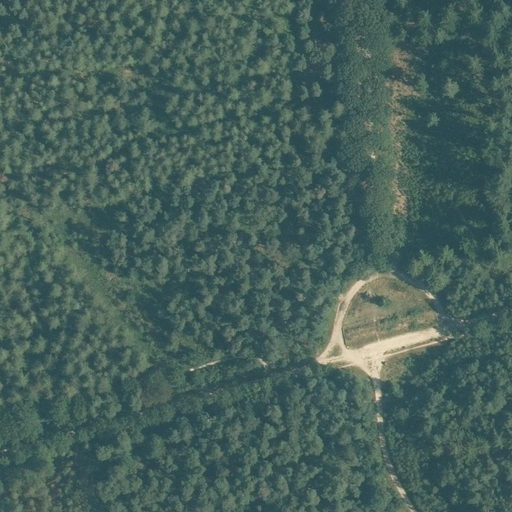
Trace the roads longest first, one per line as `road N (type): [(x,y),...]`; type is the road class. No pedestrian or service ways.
road 1 (unknown): [(511,359),(469,365),(389,409),(302,409),(284,398),(265,361),(244,354),(0,421)]
road 2 (track): [(343,353),(0,444)]
road 3 (track): [(369,275),(375,253),(363,0)]
road 4 (track): [(406,511),(394,494),(372,375)]
